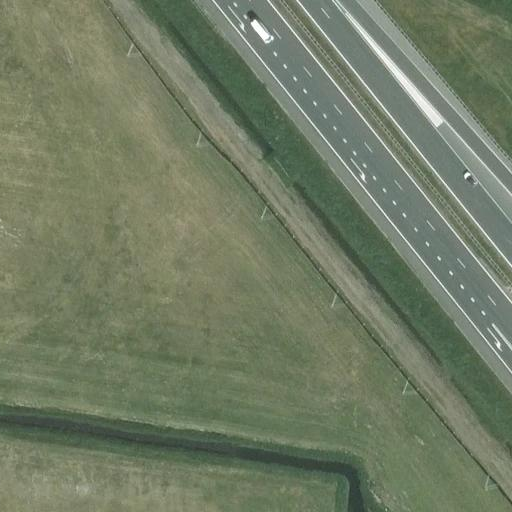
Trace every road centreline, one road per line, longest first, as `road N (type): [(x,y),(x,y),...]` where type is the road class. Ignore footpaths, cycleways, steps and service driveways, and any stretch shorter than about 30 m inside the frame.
road 1 (motorway): [(250,0),(501,310)]
road 2 (motorway): [(511,240),(315,0)]
road 3 (motorway): [(511,185),(321,0)]
